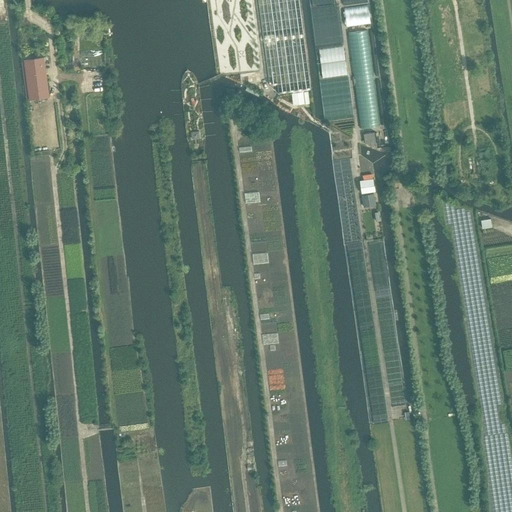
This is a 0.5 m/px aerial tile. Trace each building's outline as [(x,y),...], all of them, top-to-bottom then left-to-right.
[(24,59),(29,99),(48,97),(44,57),(24,59)] [(363,133),(365,144),(376,142),(374,131),(363,133)] [(359,180),(361,193),(375,191),(373,178),(359,180)] [(374,192),(362,194),(364,206),(376,204),(374,192)] [(481,220),(482,228),(491,226),(490,219),(481,220)]
